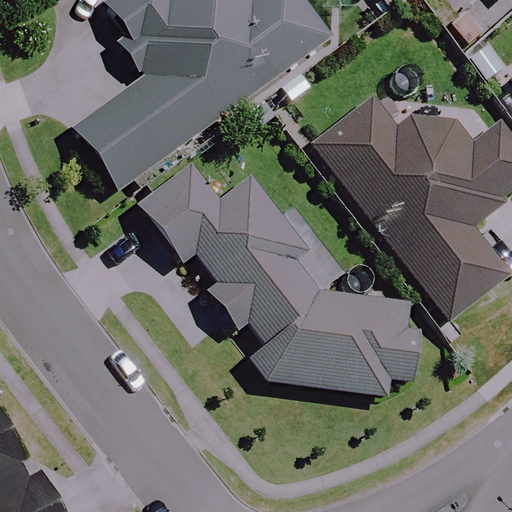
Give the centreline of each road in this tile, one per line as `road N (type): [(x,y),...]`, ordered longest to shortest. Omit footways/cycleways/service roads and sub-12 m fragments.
road 1 (residential): [(200,511),(0,233)]
road 2 (residential): [(400,511),(511,456)]
